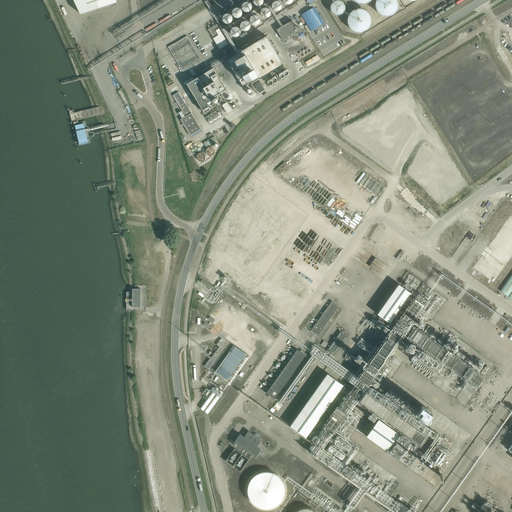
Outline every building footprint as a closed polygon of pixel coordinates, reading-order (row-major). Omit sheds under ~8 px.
[(117,3),(116,0),(73,0),(81,15),(117,3)] [(273,9),(274,11),(277,11),(279,11),(281,9),(282,7),(282,5),(281,2),(279,1),(277,0),(274,1),(273,3),(272,5),(272,7),(273,9)] [(333,13),(337,15),(342,14),(346,10),(346,5),(344,0),(342,0),(333,0),(330,3),(330,8),(333,13)] [(376,0),(375,3),(376,9),(379,14),(385,16),(390,16),(396,14),(399,9),(400,3),(398,0),(376,0)] [(245,11),(247,12),(249,13),(252,12),(254,11),(255,9),(255,6),(254,4),(252,3),(249,2),(247,3),(245,4),(244,6),(244,9),(245,11)] [(262,15),(264,17),(266,17),(268,17),(270,15),(271,13),(271,11),(270,8),(268,7),(266,6),(264,7),(262,8),(261,11),(261,13),(262,15)] [(314,7),(301,15),(311,31),(324,24),(314,7)] [(235,16),(237,18),(239,18),(241,18),(243,16),(244,14),(244,12),(243,10),(241,8),(239,8),(236,8),(235,10),(234,12),(234,14),(235,16)] [(348,19),(349,25),(352,29),(356,32),(362,32),(367,30),(371,26),(372,21),(371,16),(368,11),(364,9),(358,8),(353,10),(349,14),(348,19)] [(252,21),(254,23),(256,23),(258,23),(260,21),(261,19),(261,17),(260,15),(258,13),(256,13),(254,13),(252,15),(251,17),(251,19),(252,21)] [(224,23),(226,24),(229,25),(231,24),(233,23),(234,20),(234,18),(233,16),(231,14),(229,14),(226,14),(224,16),(223,18),(223,20),(224,23)] [(241,27),(243,28),(245,29),(248,28),(249,27),(251,25),(251,22),(249,20),(248,19),(245,18),(243,19),(241,20),(240,22),(240,25),(241,27)] [(277,30),(283,41),(299,31),(292,21),(277,30)] [(232,32),(234,34),(236,34),(238,34),(240,32),(241,30),(241,28),(240,26),(238,24),(236,24),(234,24),(232,26),(231,28),(231,30),(232,32)] [(220,49),(229,44),(219,29),(216,31),(218,35),(213,38),(220,49)] [(187,36),(168,48),(183,73),(202,61),(187,36)] [(282,65),(265,37),(227,60),(242,86),(257,76),(259,79),(282,65)] [(213,68),(187,84),(205,114),(211,110),(210,108),(215,105),(212,100),(221,94),(224,99),(230,95),(213,68)] [(259,93),(265,90),(260,82),(254,85),(259,93)] [(201,130),(179,93),(173,96),(186,117),(180,120),(190,136),(201,130)] [(227,113),(232,110),(227,103),(222,106),(227,113)] [(207,118),(210,123),(221,116),(218,111),(207,118)] [(206,147),(216,141),(214,137),(204,143),(206,147)] [(508,296),(511,290),(511,273),(500,291),(508,296)] [(400,278),(380,309),(393,318),(413,287),(400,278)] [(202,279),(200,282),(210,289),(212,287),(202,279)] [(141,289),(137,289),(135,289),(132,289),(132,292),(132,307),(141,308),(141,289)] [(332,300),(311,329),(319,335),(340,305),(332,300)] [(335,355),(349,336),(341,330),(327,350),(335,355)] [(221,338),(217,345),(219,347),(212,358),(214,359),(227,342),(221,338)] [(235,347),(217,373),(228,380),(246,354),(235,347)] [(440,348),(434,356),(444,360),(445,363),(461,374),(468,376),(468,379),(469,377),(471,377),(470,380),(474,386),(477,387),(483,377),(486,368),(485,363),(480,359),(479,359),(478,357),(479,361),(476,363),(477,361),(476,357),(472,358),(470,361),(472,362),(474,361),(474,365),(472,368),(466,359),(471,355),(467,356),(440,348)] [(297,350),(266,393),(275,399),(306,356),(297,350)] [(210,359),(205,367),(209,369),(214,362),(210,359)] [(329,368),(291,421),(308,433),(345,380),(329,368)] [(201,408),(209,413),(223,392),(217,388),(215,391),(213,389),(201,408)] [(288,388),(280,401),(283,403),(291,390),(288,388)] [(399,433),(379,420),(367,437),(387,451),(399,433)] [(240,435),(234,443),(256,458),(262,449),(257,446),(261,440),(248,431),(244,437),(240,435)] [(241,471),(249,459),(234,449),(226,461),(241,471)] [(254,504),(260,508),(267,509),(274,508),(280,504),(284,498),(286,491),(285,484),(282,478),(277,473),(270,471),(263,471),(257,474),(251,479),(248,485),(248,492),(250,499),(254,504)]
